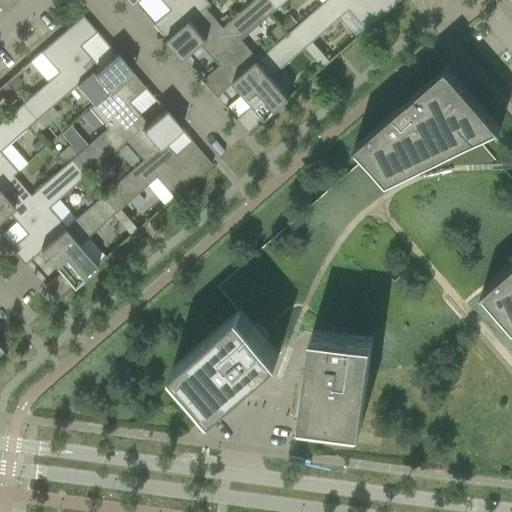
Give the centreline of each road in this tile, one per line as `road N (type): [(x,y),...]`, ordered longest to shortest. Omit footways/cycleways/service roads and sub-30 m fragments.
road 1 (tertiary): [(501,511),(0,447)]
road 2 (tertiary): [(0,470),(305,511)]
road 3 (residential): [(227,145),(97,0)]
